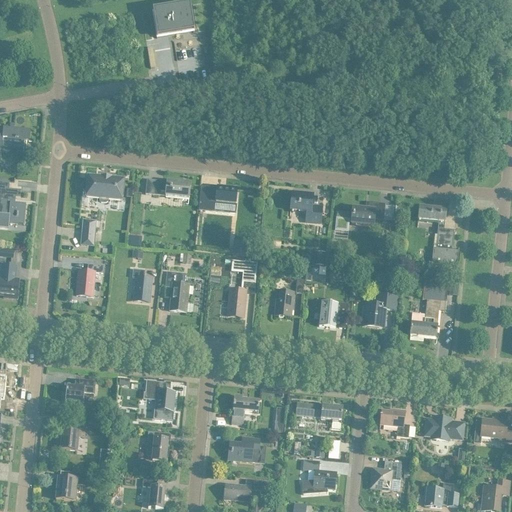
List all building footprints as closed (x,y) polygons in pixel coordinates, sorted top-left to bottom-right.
[(157,37),(193,31),(193,33),(194,32),(189,5),(188,5),(189,6),(153,12),(153,11),(152,11),(156,38),(157,38),(157,37)] [(0,135),(0,157),(1,149),(1,146),(23,149),(24,140),(29,141),(30,130),(13,129),(13,125),(9,125),(9,128),(3,128),(2,136),(0,135)] [(122,202),(124,182),(111,180),(100,179),(87,177),(87,184),(85,183),(83,185),(83,190),(84,192),(86,192),(85,198),(99,199),(99,201),(101,203),(106,204),(107,202),(108,200),(122,202)] [(10,223),(23,225),(25,204),(15,203),(15,197),(20,197),(21,189),(8,187),(9,181),(0,180),(0,227),(9,228),(10,223)] [(190,184),(146,180),(145,195),(159,196),(160,191),(165,192),(165,196),(188,199),(190,184)] [(196,184),(194,196),(203,197),(205,185),(196,184)] [(220,187),(210,186),(208,200),(204,200),(203,209),(211,210),(211,205),(214,205),(214,202),(235,204),(236,190),(220,188),(220,187)] [(305,222),(320,223),(322,207),(312,206),(313,196),(291,194),(289,210),(306,212),(305,222)] [(375,219),(383,220),(385,203),(368,202),(368,210),(353,208),(352,217),(349,216),(349,211),(336,210),(335,227),(344,228),(344,224),(347,220),(352,221),(351,223),(372,226),(373,217),(375,217),(375,219)] [(458,249),(457,249),(457,251),(451,250),(453,230),(443,229),(445,210),(419,207),(417,219),(438,221),(435,248),(432,248),(431,265),(456,268),(458,249)] [(94,228),(80,227),(78,239),(93,241),(94,228)] [(130,236),(129,246),(139,247),(140,237),(130,236)] [(14,250),(3,249),(2,258),(13,259),(14,250)] [(142,259),(142,252),(132,251),(131,258),(142,259)] [(324,253),(317,252),(316,265),(323,266),(324,253)] [(183,254),(182,262),(190,263),(191,255),(183,254)] [(229,289),(226,318),(244,319),(246,294),(254,295),(255,283),(257,264),(244,262),(241,290),(229,289)] [(78,271),(76,296),(92,298),(94,273),(102,274),(103,266),(87,264),(86,272),(78,271)] [(0,296),(3,296),(3,298),(17,300),(19,280),(15,280),(16,267),(1,266),(0,279),(0,278),(0,296)] [(135,278),(133,302),(149,303),(151,280),(143,279),(144,271),(132,269),(131,278),(135,278)] [(164,287),(171,288),(169,311),(185,313),(188,285),(184,285),(185,274),(166,272),(164,287)] [(294,293),(302,294),(303,280),(296,279),(294,293)] [(424,315),(411,314),(409,335),(436,338),(437,326),(436,326),(438,311),(445,312),(447,284),(423,281),(421,299),(426,300),(424,315)] [(274,316),(290,318),(292,293),(276,291),(274,316)] [(362,325),(381,327),(383,309),(395,310),(396,297),(374,295),(373,305),(364,305),(362,325)] [(336,316),(345,317),(347,304),(321,301),(318,327),(335,328),(336,316)] [(66,386),(65,402),(82,404),(83,393),(93,394),(94,382),(75,380),(75,387),(66,386)] [(156,400),(155,411),(161,412),(160,420),(172,421),(175,392),(165,391),(166,384),(159,383),(146,382),(144,399),(156,400)] [(231,425),(243,426),(244,412),(258,413),(259,402),(241,400),(242,398),(234,397),(231,425)] [(332,421),(331,429),(340,430),(342,408),(296,404),(295,416),(320,419),(320,420),(332,421)] [(276,408),(275,423),(283,424),(284,409),(276,408)] [(408,439),(409,426),(403,425),(404,411),(395,410),(395,412),(381,411),(381,415),(380,415),(379,416),(380,417),(379,426),(397,427),(396,438),(408,439)] [(449,439),(462,441),(464,424),(451,422),(451,420),(432,418),(432,420),(426,420),(424,437),(430,438),(430,440),(449,442),(449,439)] [(476,423),(474,445),(481,445),(482,438),(497,439),(504,440),(504,443),(511,443),(511,427),(506,427),(507,422),(499,421),(492,421),(482,420),(481,423),(476,423)] [(62,431),(60,449),(76,451),(77,438),(84,438),(85,425),(73,424),(72,432),(62,431)] [(171,434),(149,432),(146,456),(152,457),(152,460),(165,462),(167,446),(169,446),(171,434)] [(227,461),(257,464),(260,440),(242,438),(241,444),(229,443),(227,461)] [(313,472),(313,480),(300,481),(301,494),(325,492),(325,489),(333,490),(335,473),(318,472),(319,463),(303,461),(302,471),(313,472)] [(399,482),(401,464),(384,462),(383,471),(372,469),(370,489),(390,491),(391,481),(399,482)] [(70,473),(69,479),(57,478),(55,500),(74,502),(76,485),(84,486),(85,474),(70,473)] [(267,492),(268,482),(245,479),(244,486),(224,485),(223,500),(249,502),(250,490),(267,492)] [(147,508),(162,510),(165,488),(156,487),(156,481),(142,480),(141,487),(149,488),(147,508)] [(483,487),(481,511),(484,511),(498,511),(501,495),(508,496),(509,482),(498,481),(497,488),(483,487)] [(442,490),(426,489),(424,507),(441,509),(441,505),(446,506),(446,507),(457,508),(458,495),(452,495),(453,485),(443,484),(442,490)]
